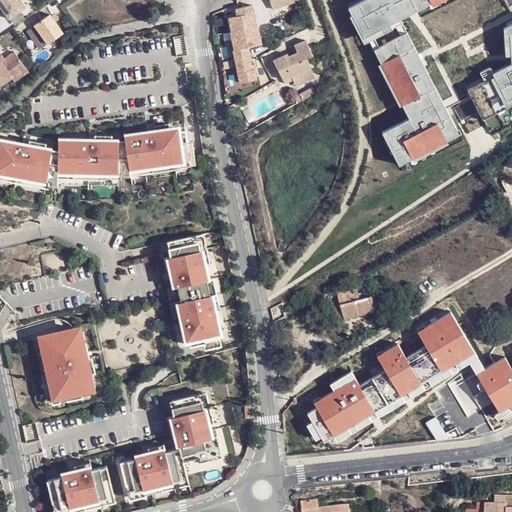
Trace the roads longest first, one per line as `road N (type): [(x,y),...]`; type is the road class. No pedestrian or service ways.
road 1 (residential): [(196,8),(259,327),(268,429)]
road 2 (residential): [(278,480),(511,440)]
road 3 (residential): [(196,8),(94,34),(0,112)]
